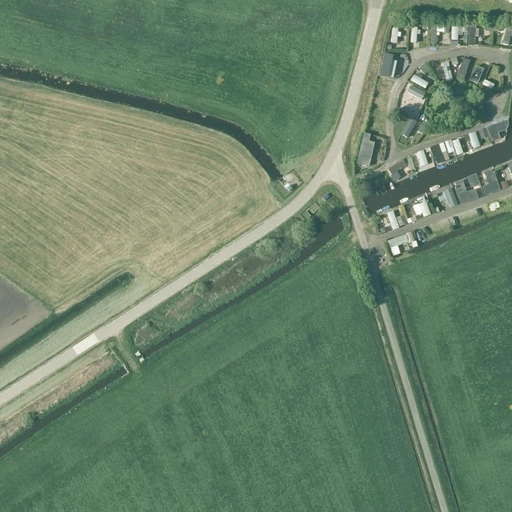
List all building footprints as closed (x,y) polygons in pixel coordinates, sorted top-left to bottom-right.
[(388,43),(395,44),(398,26),(391,25),(388,43)] [(443,25),(429,25),(428,42),(436,42),(437,31),(442,32),(443,25)] [(450,40),(458,41),(458,26),(450,26),(450,40)] [(479,46),(476,28),(466,29),(469,47),(479,46)] [(508,48),(511,36),(511,29),(506,28),(501,45),(508,48)] [(447,61),(441,62),(444,77),(450,76),(447,61)] [(475,62),(472,76),(480,78),(484,64),(475,62)] [(411,87),(407,94),(421,101),(425,95),(411,87)] [(402,133),(409,137),(417,121),(410,117),(402,133)] [(360,144),(376,148),(378,139),(371,137),(371,135),(363,132),(360,144)] [(359,154),(361,164),(377,162),(376,151),(359,154)] [(506,164),(492,169),(494,174),(503,170),(507,181),(511,179),(511,172),(511,170),(508,171),(506,164)] [(492,211),(499,208),(496,201),(489,203),(492,211)] [(392,209),(386,211),(390,230),(397,229),(392,209)] [(410,231),(387,238),(392,254),(398,252),(396,246),(409,243),(410,248),(416,246),(414,239),(412,239),(410,231)]
